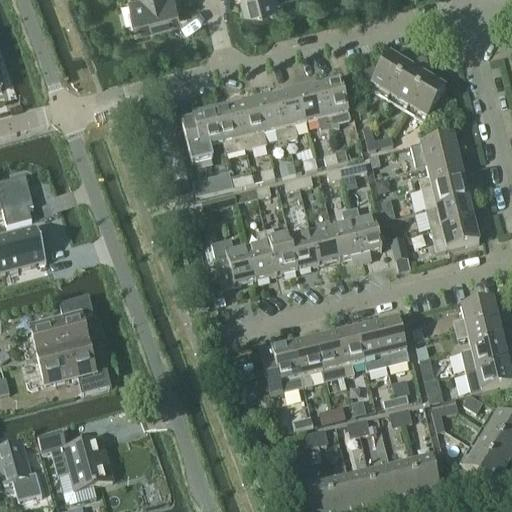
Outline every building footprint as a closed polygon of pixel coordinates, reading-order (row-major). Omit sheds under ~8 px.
[(137,32),(180,22),(175,0),(130,0),(137,32)] [(241,0),(244,10),(278,1),(277,0),(241,0)] [(368,94),(387,105),(408,70),(389,59),(380,73),(375,70),(359,74),(363,91),(368,94)] [(412,73),(408,70),(387,105),(405,116),(426,81),(421,78),(426,69),(426,66),(421,63),(418,64),(412,73)] [(445,93),(426,81),(405,116),(424,128),(445,93)] [(325,89),(319,90),(330,133),(340,131),(339,128),(351,125),(348,116),(341,85),(340,83),(331,85),(327,86),(325,89)] [(306,127),(318,124),(320,136),(330,133),(319,90),(313,92),(310,90),(298,93),(306,127)] [(294,130),(306,127),(298,93),(285,96),(283,99),(277,101),(288,144),(297,141),(294,130)] [(268,100),(255,103),(264,137),(276,134),(279,146),(288,144),(277,101),(271,102),(268,100)] [(241,109),(235,111),(245,154),(267,149),(264,137),(255,103),(243,106),(241,109)] [(222,147),(225,159),(245,154),(235,111),(229,112),(226,111),(214,113),(222,147)] [(194,128),(182,130),(191,167),(192,167),(213,162),(210,150),(222,147),(214,113),(201,117),(199,119),(192,121),(194,128)] [(368,155),(376,153),(374,145),(371,131),(363,133),(368,155)] [(423,158),(426,169),(458,162),(454,145),(456,145),(454,140),(410,151),(413,160),(423,158)] [(335,156),(335,158),(337,167),(347,165),(344,154),(335,156)] [(326,170),(337,167),(335,158),(323,160),(326,170)] [(371,172),(380,170),(377,159),(369,161),(371,172)] [(418,184),(420,193),(465,182),(464,178),(462,179),(458,162),(426,169),(429,181),(418,184)] [(314,163),(303,165),(305,175),(317,173),(314,163)] [(364,167),(340,173),(342,182),(367,176),(364,167)] [(281,181),(296,177),(294,168),(279,172),(281,181)] [(263,185),(275,183),(272,173),(261,176),(263,185)] [(329,185),(342,182),(340,173),(326,176),(329,185)] [(233,192),(254,187),(251,178),(231,182),(233,192)] [(0,207),(0,208),(2,214),(6,231),(32,224),(29,213),(33,211),(25,180),(0,186),(0,207)] [(310,180),(297,183),(300,193),(313,190),(310,180)] [(466,187),(465,182),(420,193),(426,214),(469,204),(464,187),(466,187)] [(287,196),(300,193),(297,183),(284,186),(287,196)] [(378,199),(386,197),(383,183),(375,185),(378,199)] [(207,187),(197,189),(200,200),(209,198),(207,187)] [(270,200),(268,190),(255,193),(257,203),(270,200)] [(255,193),(242,197),(244,206),(257,203),(255,193)] [(212,204),(201,206),(203,216),(215,213),(236,208),(234,198),(212,204)] [(474,220),(473,221),(469,204),(426,214),(431,235),(475,224),(474,220)] [(383,218),(392,215),(389,205),(380,207),(383,218)] [(357,212),(349,214),(362,267),(370,265),(368,257),(381,254),(373,218),(359,222),(357,212)] [(353,269),(362,267),(349,214),(340,216),(342,226),(331,229),(339,264),(351,261),(353,269)] [(387,236),(396,234),(393,223),(384,225),(387,236)] [(476,229),(475,224),(431,235),(436,257),(479,246),(475,229),(476,229)] [(318,269),(339,264),(331,229),(310,234),(318,269)] [(46,267),(37,230),(36,230),(36,231),(0,240),(0,277),(45,266),(45,267),(46,267)] [(276,279),(297,274),(288,239),(275,242),(273,234),(265,235),(276,279)] [(288,239),(297,274),(318,269),(310,234),(288,239)] [(246,249),(255,284),(276,279),(265,235),(258,237),(260,246),(246,249)] [(234,289),(255,284),(246,249),(233,252),(231,243),(211,248),(222,291),(233,288),(234,289)] [(402,243),(390,246),(397,276),(409,274),(402,243)] [(30,332),(38,361),(88,348),(81,321),(93,318),(89,301),(59,308),(63,324),(30,332)] [(453,326),(455,335),(500,324),(499,320),(497,320),(493,302),(460,311),(463,323),(453,326)] [(406,355),(398,323),(377,328),(387,371),(409,366),(406,355)] [(501,328),(500,324),(455,335),(458,343),(467,341),(470,353),(504,345),(499,328),(501,328)] [(387,371),(377,328),(356,333),(364,366),(363,366),(366,377),(387,371)] [(364,366),(356,333),(335,339),(345,381),(354,379),(351,369),(363,366),(364,366)] [(345,381),(335,339),(314,344),(322,376),(324,387),(345,381)] [(309,379),(322,376),(314,344),(293,349),(303,392),(312,390),(309,379)] [(470,353),(460,356),(465,377),(510,366),(509,361),(508,362),(504,345),(470,353)] [(95,376),(88,348),(38,361),(45,390),(78,382),(82,398),(111,390),(107,373),(95,376)] [(262,368),(270,400),(303,392),(293,349),(272,354),(274,365),(262,368)] [(416,353),(419,364),(429,362),(426,350),(416,353)] [(429,362),(419,364),(421,373),(424,386),(434,384),(429,362)] [(511,370),(510,366),(465,377),(468,386),(478,383),(481,396),(511,388),(511,379),(510,370),(511,370)] [(434,384),(424,386),(427,398),(440,395),(437,383),(434,384)] [(397,410),(408,407),(406,399),(395,402),(397,410)] [(469,399),(462,410),(476,418),(483,408),(469,399)] [(384,405),(385,412),(397,410),(395,402),(384,405)] [(363,405),(352,407),(355,420),(366,417),(363,405)] [(431,414),(436,436),(444,434),(440,420),(457,416),(456,408),(431,414)] [(331,412),(334,425),(346,422),(343,409),(331,412)] [(319,415),(322,428),(334,425),(331,412),(319,415)] [(408,413),(398,416),(401,429),(411,427),(408,413)] [(511,425),(494,414),(483,433),(511,450),(511,425)] [(391,432),(401,429),(398,416),(388,418),(391,432)] [(313,430),(310,421),(292,425),(294,435),(313,430)] [(366,423),(356,426),(360,440),(369,437),(366,423)] [(350,442),(360,440),(356,426),(346,428),(350,442)] [(511,450),(483,433),(471,451),(506,472),(508,467),(511,469),(511,450)] [(324,434),(314,436),(317,450),(327,447),(324,434)] [(61,436),(38,442),(42,459),(52,457),(66,510),(97,502),(94,490),(113,485),(101,443),(77,450),(66,453),(61,436)] [(308,452),(317,450),(314,436),(304,438),(308,452)] [(21,446),(0,452),(0,476),(3,489),(12,487),(18,507),(41,500),(36,480),(30,481),(21,446)] [(494,490),(506,472),(471,451),(460,470),(461,470),(457,476),(460,490),(477,486),(480,481),(494,490)] [(432,462),(411,467),(420,504),(441,499),(432,462)] [(420,504),(411,467),(390,472),(399,509),(420,504)] [(390,472),(369,477),(377,511),(387,511),(399,509),(390,472)] [(377,511),(369,477),(348,482),(355,511),(377,511)] [(355,511),(348,482),(327,487),(332,511),(355,511)] [(310,511),(332,511),(327,487),(306,492),(310,511)]
